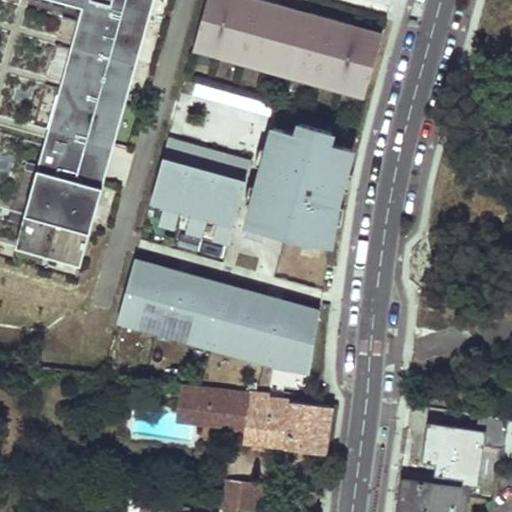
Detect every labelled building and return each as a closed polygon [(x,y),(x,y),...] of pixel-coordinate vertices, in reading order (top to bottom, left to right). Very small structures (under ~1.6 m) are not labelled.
[(0,0),(0,239),(80,262),(153,0),(0,0)] [(285,6),(264,0),(206,0),(192,50),(267,71),(285,6)] [(305,11),(285,6),(267,71),(287,76),(305,11)] [(382,33),(305,11),(287,76),(364,98),(382,33)] [(331,133),(300,124),(297,135),(273,128),(243,236),(263,242),(266,233),(302,243),(330,246),(331,202),(352,150),(328,143),(331,133)] [(197,148),(179,143),(176,152),(165,149),(152,196),(151,200),(158,202),(166,204),(161,223),(175,227),(180,208),(193,212),(188,231),(202,234),(207,216),(220,219),(215,238),(229,242),(251,163),(233,158),(231,164),(222,161),(224,155),(206,150),(203,159),(194,157),(197,148)] [(181,306),(168,302),(177,272),(141,262),(134,260),(130,276),(120,310),(142,316),(139,326),(166,333),(169,323),(198,331),(195,341),(228,350),(230,341),(259,349),(256,358),(284,366),(286,356),(312,363),(321,313),(282,302),(273,332),(261,328),(269,298),(189,276),(181,306)] [(120,310),(117,320),(139,326),(142,316),(120,310)] [(169,323),(166,333),(195,341),(198,331),(169,323)] [(230,341),(228,350),(256,358),(259,349),(230,341)] [(286,356),(284,366),(310,370),(312,363),(286,356)] [(181,420),(246,427),(247,419),(214,415),(209,410),(212,387),(185,384),(181,420)] [(212,387),(209,410),(214,415),(247,419),(246,427),(245,442),(325,453),(331,406),(323,405),(267,398),(267,394),(212,387)] [(479,415),(474,445),(504,449),(508,419),(479,415)] [(247,511),(250,482),(227,480),(223,507),(247,511)] [(453,487),(403,480),(400,501),(403,502),(402,511),(465,511),(469,489),(468,488),(468,483),(453,481),(453,487)] [(271,511),(275,485),(250,482),(247,511),(258,511),(271,511)]
